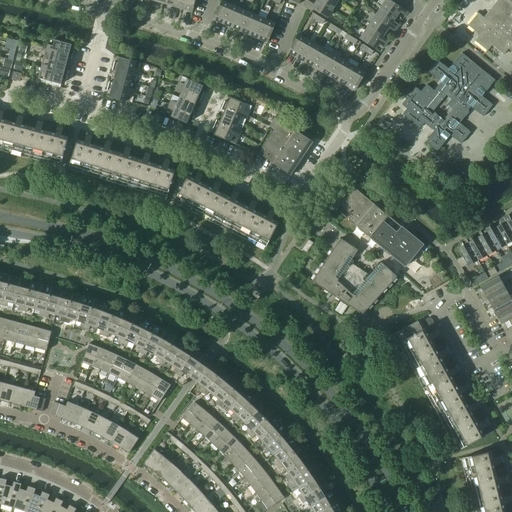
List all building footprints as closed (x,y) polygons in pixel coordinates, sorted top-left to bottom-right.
[(175,0),(174,5),(183,8),(185,0),(175,0)] [(185,0),(183,8),(193,11),(196,0),(185,0)] [(332,9),(318,0),(317,0),(315,5),(308,1),(306,4),(327,17),(332,9)] [(318,0),(332,9),(337,1),(336,0),(318,0)] [(379,0),(377,3),(382,6),(396,16),(400,11),(406,15),(408,12),(390,0),(379,0)] [(511,0),(498,0),(493,7),(495,9),(491,13),(489,11),(484,17),(478,12),(468,25),(480,35),(475,40),(488,51),(492,45),(504,55),(511,46),(511,47),(511,0)] [(214,19),(223,23),(231,5),(222,1),(214,19)] [(223,23),(232,27),(240,8),(231,5),(223,23)] [(382,6),(377,14),(397,28),(400,25),(393,20),(396,16),(382,6)] [(232,27),(241,30),(249,12),(240,8),(232,27)] [(241,30),(250,34),(258,16),(249,12),(241,30)] [(377,14),(372,22),(386,32),(389,27),(395,31),(397,28),(377,14)] [(250,34),(259,38),(266,20),(258,16),(250,34)] [(266,20),(259,38),(268,42),(276,24),(266,20)] [(372,22),(366,30),(387,44),(389,40),(383,36),(386,32),(372,22)] [(387,44),(366,30),(361,38),(375,48),(378,43),(384,47),(387,44)] [(288,51),(297,56),(307,39),(298,34),(288,51)] [(49,38),(47,48),(73,55),(74,51),(71,50),(72,44),(49,38)] [(297,56),(305,61),(315,44),(307,39),(297,56)] [(305,61),(314,66),(323,49),(315,44),(305,61)] [(47,48),(44,58),(67,64),(68,58),(72,59),(73,55),(47,48)] [(314,66),(322,71),(332,53),(323,49),(314,66)] [(322,71),(330,75),(340,58),(332,53),(322,71)] [(408,118),(404,124),(410,129),(414,123),(420,128),(424,122),(434,130),(426,141),(437,151),(450,134),(461,143),(470,131),(460,123),(469,112),(468,109),(471,106),(483,116),(493,105),(482,96),(495,80),(462,53),(449,69),(438,60),(429,71),(441,82),(434,90),(427,84),(421,91),(416,87),(411,93),(406,88),(401,94),(406,98),(402,104),(407,108),(403,114),(408,118)] [(115,61),(114,66),(140,73),(141,69),(139,68),(141,62),(120,57),(118,62),(115,61)] [(44,58),(41,68),(68,75),(69,70),(65,69),(67,64),(44,58)] [(330,75),(339,80),(348,63),(340,58),(330,75)] [(3,67),(10,69),(13,61),(5,59),(3,67)] [(24,63),(16,62),(14,70),(22,72),(24,63)] [(339,80),(347,85),(357,68),(348,63),(339,80)] [(116,71),(114,77),(135,82),(137,76),(139,77),(140,73),(114,66),(112,70),(116,71)] [(0,68),(0,69),(0,73),(9,76),(10,70),(0,68)] [(68,75),(41,68),(39,78),(61,84),(63,78),(67,79),(68,75)] [(357,68),(347,85),(356,90),(365,73),(357,68)] [(22,73),(14,71),(12,79),(20,81),(22,73)] [(182,76),(178,85),(203,96),(205,92),(201,91),(204,85),(182,76)] [(109,81),(108,85),(135,92),(136,88),(134,88),(135,82),(114,77),(113,82),(109,81)] [(135,92),(108,85),(107,90),(111,91),(109,96),(130,102),(132,96),(133,96),(135,92)] [(182,91),(179,97),(195,104),(198,99),(201,100),(203,96),(178,85),(176,89),(182,91)] [(503,92),(508,97),(511,94),(506,89),(503,92)] [(225,101),(223,105),(248,115),(252,106),(230,96),(228,102),(225,101)] [(171,100),(170,104),(195,115),(197,111),(193,109),(195,104),(179,97),(177,103),(171,100)] [(195,115),(170,104),(168,108),(174,110),(171,116),(187,123),(190,117),(193,119),(195,115)] [(225,110),(222,115),(244,125),(248,115),(223,105),(221,109),(225,110)] [(0,149),(2,149),(12,110),(7,109),(4,111),(4,112),(0,110),(0,149)] [(2,149),(21,155),(32,116),(27,114),(24,116),(23,117),(19,116),(19,115),(17,112),(12,110),(2,149)] [(217,119),(215,123),(240,134),(244,125),(222,115),(220,121),(217,119)] [(21,155),(41,160),(52,121),(47,120),(43,122),(39,121),(39,120),(37,117),(32,116),(21,155)] [(275,118),(270,126),(275,129),(280,121),(275,118)] [(52,121),(41,160),(61,165),(69,137),(72,126),(66,125),(63,127),(58,126),(56,122),(52,121)] [(259,153),(288,173),(300,154),(304,156),(314,142),(296,130),(295,131),(280,121),(259,153)] [(240,134),(215,123),(213,127),(217,129),(214,134),(236,144),(240,134)] [(69,168),(89,174),(101,135),(96,134),(92,135),(92,136),(88,134),(86,131),(81,129),(80,130),(77,139),(78,139),(69,168)] [(396,133),(391,140),(397,144),(402,138),(396,133)] [(89,174),(108,180),(120,141),(115,140),(112,141),(112,142),(107,140),(105,137),(101,135),(89,174)] [(108,180),(128,186),(140,147),(135,146),(131,148),(127,147),(127,146),(125,143),(120,141),(108,180)] [(128,186),(147,192),(159,153),(154,152),(151,154),(146,153),(146,152),(144,149),(140,147),(128,186)] [(159,153),(147,192),(167,198),(175,170),(176,170),(179,159),(174,158),(170,160),(166,159),(166,158),(164,155),(159,153)] [(174,201),(193,211),(211,175),(207,172),(203,174),(198,172),(199,171),(198,168),(193,165),(188,175),(174,201)] [(193,211),(211,220),(229,184),(225,182),(221,183),(217,181),(216,177),(211,175),(193,211)] [(348,219),(356,226),(375,204),(363,194),(362,194),(363,193),(361,191),(360,190),(359,191),(346,180),(328,203),(339,211),(342,207),(352,215),(348,219)] [(211,220),(229,229),(247,194),(243,191),(239,192),(239,193),(235,191),(235,190),(234,186),(229,184),(211,220)] [(229,229),(247,239),(266,203),(261,200),(257,202),(253,200),(253,199),(252,196),(247,194),(229,229)] [(266,203),(247,239),(265,248),(279,222),(284,212),(279,210),(275,211),(271,209),(270,205),(266,203)] [(356,226),(370,237),(388,215),(383,211),(384,209),(380,208),(375,204),(356,226)] [(370,237),(384,249),(403,226),(400,223),(399,224),(388,215),(370,237)] [(502,224),(497,227),(506,244),(511,240),(511,231),(504,218),(500,220),(502,224)] [(403,226),(384,249),(406,266),(408,263),(409,263),(422,248),(421,247),(424,244),(406,229),(406,228),(403,226)] [(490,226),(485,228),(497,249),(506,244),(497,227),(492,230),(490,226)] [(483,234),(478,237),(487,254),(497,249),(485,228),(481,230),(483,234)] [(471,236),(466,238),(478,259),(487,254),(478,237),(473,240),(471,236)] [(350,262),(358,249),(341,238),(312,281),(363,314),(397,276),(382,262),(370,275),(350,262)] [(478,259),(466,238),(462,241),(463,243),(464,243),(465,244),(459,248),(463,256),(457,259),(462,267),(468,264),(468,265),(478,259)] [(302,249),(307,252),(314,242),(309,239),(302,249)] [(507,267),(504,262),(497,265),(500,271),(507,267)] [(497,272),(494,267),(488,270),(491,276),(497,272)] [(485,272),(475,277),(471,280),(474,285),(488,278),(485,272)] [(479,293),(482,297),(504,285),(499,275),(480,285),(483,291),(479,293)] [(215,399),(213,397),(214,395),(218,398),(215,402),(216,402),(211,408),(216,412),(222,417),(231,425),(240,434),(246,427),(244,425),(246,423),(249,426),(249,427),(246,430),(247,431),(241,436),(251,446),(259,455),(267,464),(274,458),(272,455),(274,454),(277,457),(277,458),(274,461),(274,462),(268,466),(277,477),(284,487),(291,497),(299,492),(297,489),(299,488),(302,491),(302,492),(298,495),(299,495),(292,499),(300,511),(335,511),(331,504),(325,495),(320,487),(314,478),(308,469),(301,460),(295,451),(287,442),(281,435),(273,425),(265,417),(258,409),(251,403),(242,394),(235,388),(225,380),(216,373),(208,367),(204,364),(199,360),(191,355),(181,349),(171,342),(163,338),(152,332),(142,327),(134,323),(122,318),(114,314),(103,310),(93,307),(81,303),(70,299),(49,293),(40,291),(28,288),(9,283),(0,280),(0,311),(36,321),(38,312),(35,311),(35,308),(40,310),(41,310),(40,314),(40,315),(39,322),(65,329),(76,333),(79,324),(76,322),(77,320),(81,321),(82,322),(80,326),(81,326),(79,333),(84,335),(92,338),(103,343),(110,345),(114,347),(118,339),(115,337),(116,335),(120,337),(121,337),(119,341),(119,342),(117,348),(122,351),(129,354),(140,360),(147,364),(151,366),(156,358),(152,356),(154,353),(158,356),(156,360),(157,361),(153,367),(158,370),(174,380),(182,386),(189,376),(194,379),(197,381),(190,391),(198,397),(206,404),(209,406),(215,399)] [(488,300),(491,305),(509,295),(504,285),(482,297),(484,302),(488,300)] [(491,305),(496,315),(511,305),(511,299),(509,295),(491,305)] [(341,301),(335,310),(342,315),(347,306),(341,301)] [(511,305),(496,315),(502,324),(509,320),(511,325),(511,305)] [(394,333),(398,340),(433,321),(432,318),(429,317),(427,315),(394,333)] [(0,316),(0,337),(4,339),(10,319),(0,316)] [(10,319),(4,339),(13,341),(15,342),(20,322),(10,319)] [(398,340),(410,361),(445,342),(442,336),(437,334),(436,332),(437,327),(433,321),(398,340)] [(20,322),(15,342),(17,342),(25,345),(31,325),(20,322)] [(31,325),(25,345),(34,347),(36,347),(41,328),(31,325)] [(41,328),(36,347),(38,348),(47,350),(50,340),(50,338),(51,336),(52,332),(52,331),(41,328)] [(410,361),(419,378),(454,359),(452,354),(447,352),(446,350),(447,345),(445,342),(410,361)] [(88,367),(91,368),(99,347),(90,343),(82,362),(90,365),(88,367)] [(94,366),(101,369),(109,350),(99,347),(91,368),(93,369),(94,366)] [(106,375),(108,376),(118,355),(109,350),(101,369),(107,372),(106,375)] [(111,374),(118,377),(127,359),(118,355),(108,376),(110,377),(111,374)] [(0,364),(8,366),(10,361),(0,358),(0,364)] [(127,359),(118,377),(125,380),(127,382),(136,364),(127,359)] [(419,378),(430,397),(465,377),(462,372),(457,370),(456,368),(457,363),(454,359),(419,378)] [(136,364),(127,382),(129,383),(135,386),(145,368),(136,364)] [(140,392),(142,393),(154,373),(145,368),(135,386),(141,390),(140,392)] [(145,392),(152,396),(162,379),(154,373),(142,393),(144,395),(145,392)] [(430,397),(439,414),(474,394),(472,390),(470,389),(467,388),(466,386),(467,381),(465,377),(430,397)] [(162,379),(152,396),(158,400),(156,402),(158,404),(171,384),(162,379)] [(73,385),(85,390),(87,385),(75,381),(73,385)] [(0,397),(0,399),(10,402),(15,385),(4,382),(0,397)] [(10,402),(20,405),(25,388),(15,385),(10,402)] [(85,390),(96,395),(98,390),(87,385),(85,390)] [(20,405),(37,409),(40,397),(35,395),(36,391),(25,388),(20,405)] [(96,395),(107,400),(109,395),(98,390),(96,395)] [(439,414),(449,432),(484,412),(482,408),(478,407),(475,403),(476,402),(477,399),(474,394),(439,414)] [(107,400),(117,405),(120,401),(109,395),(107,400)] [(40,397),(37,409),(42,411),(46,398),(40,397)] [(51,414),(56,416),(61,403),(55,401),(51,414)] [(62,418),(72,422),(79,405),(68,401),(66,405),(61,403),(56,416),(62,418)] [(117,405),(128,411),(130,406),(120,401),(117,405)] [(182,417),(184,419),(190,424),(203,408),(195,401),(182,417)] [(72,422),(82,426),(89,410),(79,405),(72,422)] [(128,411),(138,417),(140,413),(130,406),(128,411)] [(194,431),(196,432),(211,414),(203,408),(190,424),(196,428),(194,431)] [(82,426),(92,431),(100,415),(89,410),(82,426)] [(484,412),(449,432),(459,450),(485,435),(485,436),(493,431),(492,429),(493,428),(492,425),(488,424),(488,425),(485,420),(486,420),(487,417),(484,412)] [(140,413),(138,417),(148,424),(151,420),(140,413)] [(199,431),(205,436),(218,421),(211,414),(196,432),(197,433),(199,431)] [(92,431),(101,436),(110,420),(100,415),(92,431)] [(101,436),(111,441),(120,425),(110,420),(101,436)] [(208,443),(210,445),(226,428),(218,421),(205,436),(210,441),(208,443)] [(111,441),(120,446),(129,431),(120,425),(111,441)] [(213,444),(219,449),(233,435),(226,428),(210,445),(211,446),(213,444)] [(129,431),(120,446),(129,453),(139,438),(129,431)] [(165,435),(174,443),(178,439),(169,432),(168,431),(165,435)] [(233,435),(219,449),(224,454),(226,456),(240,442),(233,435)] [(174,443),(184,451),(187,447),(178,439),(174,443)] [(240,442),(226,456),(227,458),(232,463),(247,449),(240,442)] [(184,451),(192,459),(196,455),(187,447),(184,451)] [(462,458),(467,478),(505,469),(505,467),(506,467),(505,463),(501,462),(500,457),(503,454),(502,451),(501,451),(500,448),(491,451),(462,458)] [(144,463),(153,470),(164,456),(155,449),(144,463)] [(247,449),(232,463),(237,469),(239,470),(254,457),(247,449)] [(192,459),(201,467),(205,463),(196,455),(192,459)] [(153,470),(161,477),(173,463),(164,456),(153,470)] [(254,457),(239,470),(240,472),(245,477),(260,465),(254,457)] [(161,477),(169,484),(181,471),(173,463),(161,477)] [(201,467),(209,476),(213,472),(205,463),(201,467)] [(260,465),(245,477),(245,478),(249,483),(251,485),(267,472),(260,465)] [(467,478),(472,498),(510,488),(510,487),(511,487),(510,483),(506,481),(505,477),(508,473),(507,470),(505,470),(505,469),(467,478)] [(169,484),(177,491),(190,479),(181,471),(169,484)] [(209,476),(217,484),(221,481),(213,472),(209,476)] [(267,472),(251,485),(252,487),(257,493),(273,480),(267,472)] [(177,491),(185,499),(198,487),(190,479),(177,491)] [(273,480),(257,493),(261,498),(262,500),(279,489),(273,480)] [(11,509),(13,510),(19,490),(20,490),(20,488),(22,483),(14,481),(13,486),(6,484),(5,486),(1,503),(12,507),(11,509)] [(217,484),(225,493),(229,490),(221,481),(217,484)] [(26,511),(27,511),(33,495),(34,495),(34,493),(36,488),(29,486),(27,490),(20,488),(20,490),(19,490),(13,510),(15,511),(16,508),(19,509),(18,511),(26,511)] [(185,499),(192,507),(205,495),(198,487),(185,499)] [(472,498),(475,511),(497,511),(511,508),(511,501),(509,497),(510,497),(511,493),(511,492),(511,489),(510,490),(510,488),(472,498)] [(279,489),(262,500),(264,502),(268,509),(275,504),(280,500),(284,498),(285,497),(279,489)] [(225,493),(233,503),(237,500),(229,490),(225,493)] [(41,511),(47,500),(47,501),(48,499),(50,494),(43,491),(41,496),(34,493),(34,495),(33,495),(27,511),(28,511),(41,511)] [(192,507),(195,511),(202,511),(213,504),(205,495),(192,507)] [(57,511),(60,507),(61,505),(64,501),(57,497),(54,502),(48,499),(47,501),(47,500),(41,511),(57,511)] [(233,503),(239,511),(240,511),(244,509),(237,500),(233,503)]
